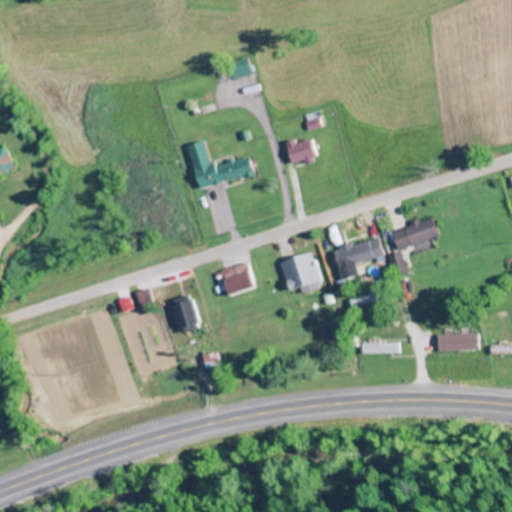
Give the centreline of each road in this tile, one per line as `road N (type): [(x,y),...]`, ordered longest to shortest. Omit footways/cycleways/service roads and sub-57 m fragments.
road 1 (residential): [(511,156),(0,318)]
road 2 (trunk): [(0,492),(133,447),(275,413),(392,403),(511,407)]
